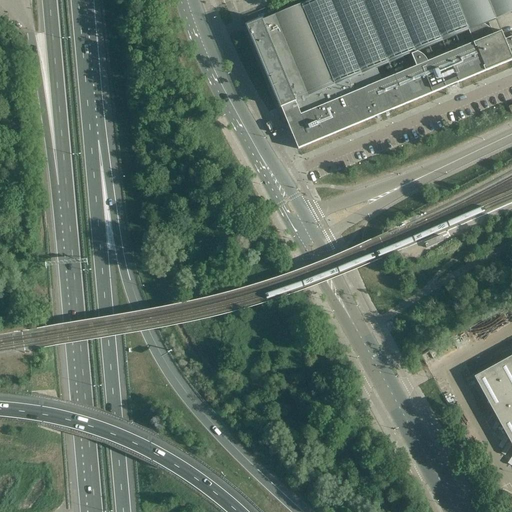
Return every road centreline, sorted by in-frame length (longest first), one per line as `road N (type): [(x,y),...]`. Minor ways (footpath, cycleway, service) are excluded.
road 1 (motorway): [(296,511),(164,368),(128,288),(90,140)]
road 2 (motorway): [(123,511),(90,140)]
road 3 (motorway): [(66,185),(95,511)]
road 4 (tertiary): [(457,511),(305,233)]
road 5 (motorway): [(240,511),(135,442),(63,418),(0,409)]
road 6 (unclassified): [(274,179),(511,81)]
road 7 (unclassified): [(305,233),(511,134)]
road 8 (unclassified): [(511,480),(446,365),(511,331)]
road 9 (tertiary): [(274,179),(189,0)]
road 10 (motorway): [(49,0),(66,185)]
road 11 (motorway): [(30,32),(66,185)]
road 12 (motorway): [(90,140),(78,0)]
